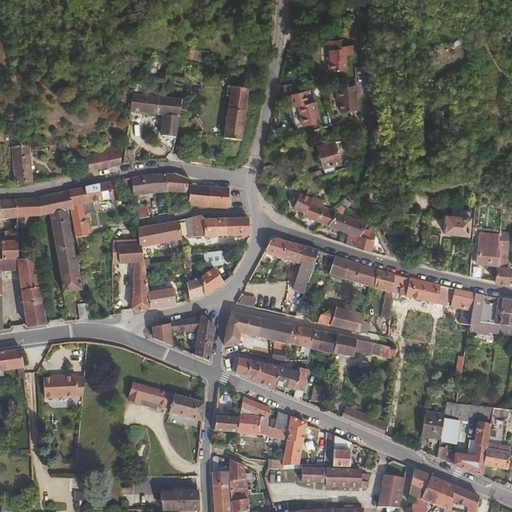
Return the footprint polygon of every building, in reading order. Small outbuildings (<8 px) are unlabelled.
[(369,11),(369,22),(385,20),(384,10),(369,11)] [(335,43),(338,43),(338,36),(324,37),(325,46),(335,46),(335,43)] [(342,52),(350,52),(350,42),(338,43),(335,43),(335,46),(325,46),(325,56),(323,56),(324,68),(343,67),(342,52)] [(142,90),(155,92),(161,93),(165,59),(148,56),(146,75),(143,74),(142,90)] [(372,63),(365,64),(360,65),(363,75),(376,73),(372,63)] [(381,87),(376,73),(363,75),(365,86),(366,92),(381,87)] [(336,97),(337,110),(346,109),(346,105),(354,105),(353,90),(349,91),(348,83),(332,84),(332,97),(336,97)] [(228,95),(221,136),(238,139),(246,87),(225,84),(223,94),(228,95)] [(381,87),(366,92),(373,103),(386,95),(381,87)] [(305,100),(302,88),(287,91),(290,104),(295,102),(305,100)] [(128,91),(127,109),(161,114),(160,133),(157,141),(171,151),(178,108),(179,99),(154,95),(128,91)] [(388,100),(386,95),(373,103),(370,106),(377,115),(384,110),(382,105),(388,100)] [(305,100),(295,102),(300,123),(317,119),(312,98),(305,100)] [(320,165),(336,161),(331,140),(314,144),(320,165)] [(8,147),(14,183),(29,181),(24,146),(8,147)] [(134,147),(122,147),(121,162),(132,160),(134,147)] [(82,155),(86,170),(110,164),(118,163),(120,148),(82,155)] [(259,164),(257,175),(273,170),(271,161),(259,164)] [(317,168),(306,172),(311,176),(319,173),(317,168)] [(131,176),(131,193),(151,190),(163,191),(162,173),(131,176)] [(162,173),(163,191),(174,191),(185,195),(186,183),(186,178),(172,173),(162,173)] [(85,236),(80,203),(110,197),(107,181),(67,190),(69,208),(74,238),(85,236)] [(207,185),(187,183),(186,204),(206,206),(207,185)] [(207,185),(206,206),(225,207),(227,186),(207,185)] [(15,199),(15,217),(15,227),(29,226),(28,215),(48,213),(59,275),(76,272),(74,258),(72,258),(65,208),(69,208),(67,190),(42,195),(15,199)] [(320,222),(325,223),(333,208),(309,198),(310,195),(298,190),(290,205),(301,211),(299,214),(320,222)] [(15,199),(0,199),(0,217),(15,217),(15,199)] [(144,202),(132,203),(134,215),(145,214),(144,202)] [(333,208),(325,223),(344,231),(355,233),(360,226),(363,220),(333,208)] [(444,234),(469,237),(471,220),(470,220),(470,213),(453,211),(453,218),(446,217),(444,234)] [(198,215),(185,217),(187,236),(248,234),(247,216),(203,218),(198,215)] [(138,242),(138,244),(178,238),(179,238),(176,222),(175,222),(135,226),(136,237),(137,243),(138,242)] [(345,238),(342,237),(341,241),(356,246),(368,250),(371,238),(365,236),(367,230),(360,226),(355,233),(353,239),(345,236),(345,238)] [(477,260),(493,262),(495,262),(496,244),(495,244),(496,238),(496,232),(476,230),(472,259),(466,259),(465,273),(475,275),(477,260)] [(386,239),(389,251),(400,248),(397,236),(386,239)] [(301,292),(315,250),(273,238),(268,239),(261,252),(298,264),(289,288),(301,292)] [(491,280),(504,281),(506,267),(502,266),(503,256),(505,238),(496,238),(495,244),(496,244),(495,262),(493,262),(492,279),(491,280)] [(16,245),(15,240),(0,240),(1,259),(16,259),(16,245)] [(138,242),(137,243),(113,244),(116,262),(131,261),(129,307),(137,310),(149,307),(146,290),(138,244),(138,242)] [(375,269),(354,263),(333,255),(328,273),(367,285),(372,287),(375,269)] [(44,323),(33,258),(22,258),(16,259),(17,270),(20,298),(25,326),(44,323)] [(0,269),(17,270),(16,259),(1,259),(0,259),(0,269)] [(223,281),(211,269),(199,277),(203,294),(223,281)] [(391,291),(393,274),(375,269),(372,287),(391,291)] [(79,289),(76,272),(59,275),(61,291),(79,289)] [(449,287),(399,275),(397,293),(445,305),(449,287)] [(203,294),(199,277),(185,281),(187,299),(202,294),(203,294)] [(171,287),(146,290),(149,307),(174,303),(171,287)] [(478,316),(482,295),(473,293),(470,309),(468,325),(477,326),(478,316)] [(250,306),(252,297),(238,294),(233,303),(250,306)] [(497,298),(482,295),(478,316),(494,318),(497,298)] [(511,299),(501,298),(498,318),(497,324),(511,326),(511,299)] [(87,317),(84,302),(75,303),(77,319),(87,317)] [(300,303),(295,318),(304,322),(310,306),(300,303)] [(470,309),(460,307),(459,309),(457,323),(468,325),(470,309)] [(357,330),(360,315),(330,309),(316,314),(311,321),(314,322),(326,324),(341,326),(341,327),(357,330)] [(269,339),(273,321),(228,311),(223,328),(220,344),(229,343),(238,343),(240,331),(269,339)] [(152,336),(171,344),(169,328),(197,330),(193,353),(208,359),(212,324),(201,314),(150,325),(152,336)] [(289,325),(273,321),(269,339),(285,343),(289,325)] [(295,345),(299,326),(289,325),(285,343),(295,345)] [(307,348),(311,329),(299,326),(295,345),(307,348)] [(317,349),(322,331),(311,329),(307,348),(317,349)] [(329,352),(334,334),(322,331),(317,349),(329,352)] [(351,350),(354,338),(334,334),(329,352),(350,356),(351,350)] [(368,354),(370,342),(354,338),(351,350),(368,354)] [(4,350),(6,369),(21,367),(20,363),(18,348),(4,350)] [(244,377),(247,359),(233,356),(230,368),(235,370),(234,373),(239,375),(244,377)] [(273,384),(276,367),(247,359),(244,377),(256,382),(257,382),(272,389),(273,384)] [(304,369),(296,366),(295,372),(296,372),(293,390),(292,397),(298,400),(304,369)] [(287,370),(276,367),(273,384),(283,387),(287,370)] [(295,372),(287,370),(283,387),(293,390),(296,372),(295,372)] [(41,397),(80,394),(81,375),(72,375),(72,373),(56,374),(54,376),(40,377),(41,397)] [(199,420),(201,402),(132,382),(126,399),(136,402),(138,397),(155,402),(168,406),(167,411),(199,420)] [(320,404),(322,387),(312,386),(311,403),(320,404)] [(225,412),(228,392),(215,387),(215,389),(210,428),(233,431),(236,413),(233,413),(233,417),(227,416),(227,412),(225,412)] [(246,399),(239,396),(238,403),(238,406),(245,407),(246,399)] [(138,397),(136,402),(154,407),(155,402),(138,397)] [(455,403),(455,401),(450,400),(444,399),(443,405),(443,409),(459,412),(479,415),(478,422),(476,421),(471,446),(474,447),(472,458),(445,447),(446,439),(438,438),(435,457),(471,472),(480,476),(482,464),(487,436),(490,417),(492,407),(460,403),(455,403)] [(266,417),(267,408),(260,405),(258,416),(266,417)] [(344,407),(339,417),(351,422),(381,434),(383,423),(344,407)] [(505,419),(507,409),(503,408),(492,407),(490,417),(505,419)] [(455,436),(459,412),(443,409),(442,413),(438,433),(455,436)] [(438,433),(442,413),(423,410),(419,434),(438,438),(438,433)] [(257,426),(258,416),(236,413),(233,431),(262,434),(263,431),(266,431),(267,427),(264,427),(257,426)] [(264,427),(266,417),(258,416),(257,426),(264,427)] [(295,464),(303,423),(286,416),(284,429),(286,429),(281,459),(280,464),(295,464)] [(501,439),(505,419),(490,417),(487,436),(501,439)] [(348,442),(332,435),(330,466),(347,466),(348,442)] [(504,468),(508,447),(500,446),(501,439),(487,436),(482,464),(504,468)] [(223,483),(224,471),(214,470),(213,454),(209,456),(209,483),(223,483)] [(241,463),(227,457),(226,484),(229,511),(236,511),(237,509),(245,508),(243,479),(241,463)] [(358,470),(299,467),(299,480),(322,481),(322,485),(357,487),(357,480),(364,480),(364,473),(358,473),(358,470)] [(443,482),(411,469),(408,486),(412,488),(410,494),(431,503),(443,482)] [(397,508),(402,478),(381,474),(376,505),(376,506),(386,507),(397,508)] [(447,484),(443,482),(431,503),(448,511),(449,500),(450,485),(447,484)] [(226,511),(225,499),(224,488),(223,483),(209,483),(210,511),(226,511)] [(473,511),(476,496),(450,485),(449,500),(465,507),(463,511),(473,511)] [(158,489),(159,508),(173,508),(180,508),(188,508),(196,509),(195,490),(158,489)]
